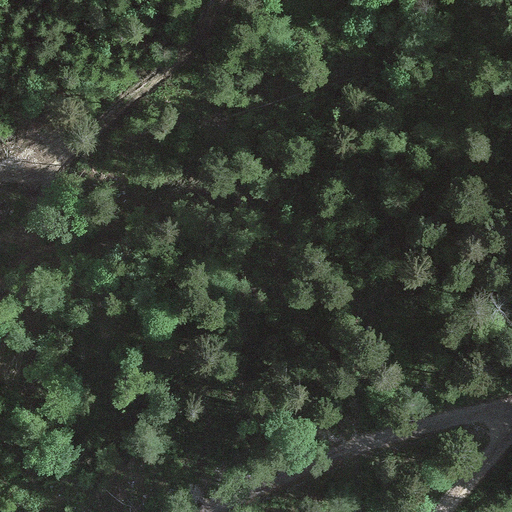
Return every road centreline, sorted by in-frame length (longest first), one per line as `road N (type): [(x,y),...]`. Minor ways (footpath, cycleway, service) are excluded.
road 1 (track): [(511,412),(466,412),(284,467),(213,511)]
road 2 (track): [(0,200),(110,127),(174,98)]
